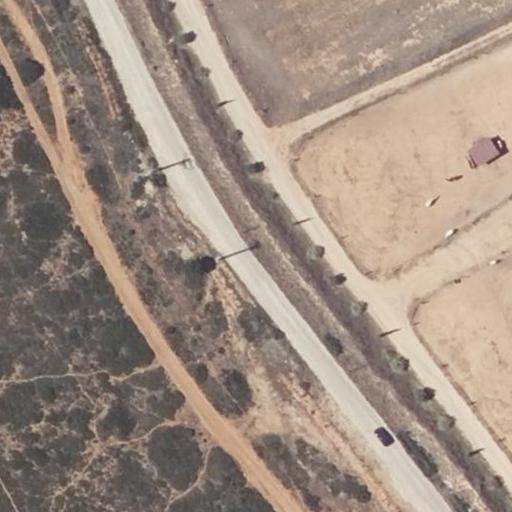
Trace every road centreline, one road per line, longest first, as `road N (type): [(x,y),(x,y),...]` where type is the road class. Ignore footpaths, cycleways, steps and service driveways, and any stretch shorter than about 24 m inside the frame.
road 1 (unclassified): [(120,0),(221,217),(448,511)]
road 2 (track): [(18,0),(51,53),(91,210),(171,348),(305,511)]
